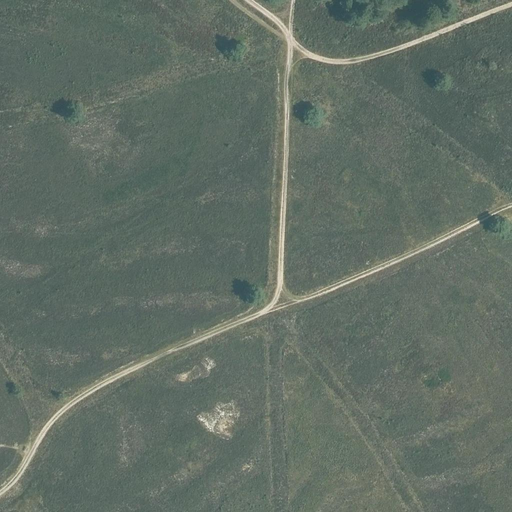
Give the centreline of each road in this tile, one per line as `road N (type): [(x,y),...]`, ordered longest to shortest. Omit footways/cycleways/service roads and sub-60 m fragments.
road 1 (track): [(0,493),(49,424),(78,399),(265,313)]
road 2 (track): [(511,4),(341,62),(301,50),(229,0)]
road 3 (track): [(265,313),(280,282),(291,35)]
road 4 (track): [(265,313),(511,205)]
